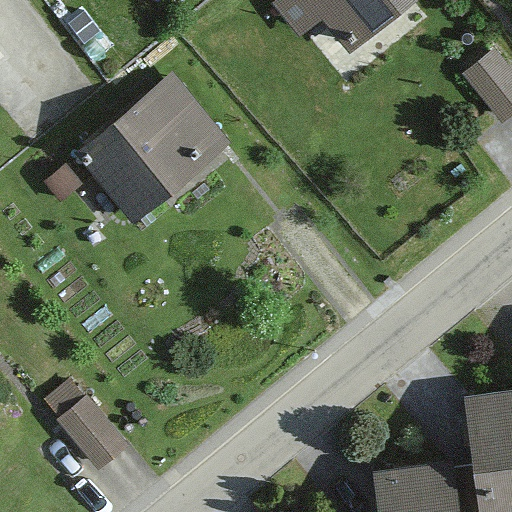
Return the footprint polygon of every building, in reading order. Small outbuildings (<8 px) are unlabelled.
[(323,13),(351,46),(405,0),(276,0),(303,30),(323,13)] [(511,72),(498,55),(465,80),(500,125),(511,115),(511,72)] [(78,150),(130,222),(223,138),(172,65),(78,150)] [(511,511),(511,381),(466,388),(483,511),(511,511)] [(86,400),(59,419),(96,469),(122,450),(86,400)] [(457,511),(450,454),(376,465),(382,511),(457,511)]
